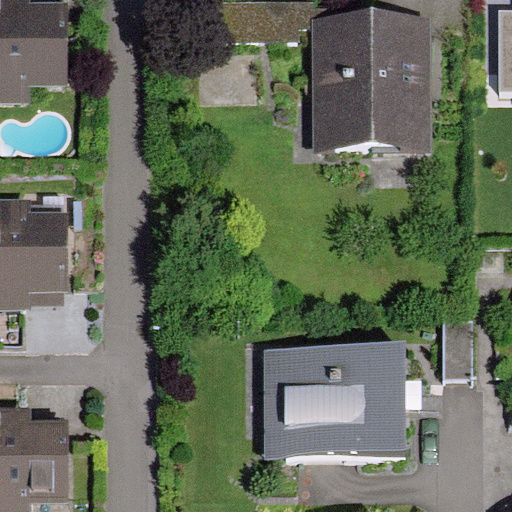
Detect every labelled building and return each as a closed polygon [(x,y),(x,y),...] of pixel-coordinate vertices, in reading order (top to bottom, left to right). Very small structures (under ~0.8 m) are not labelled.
[(0,0),(0,98),(27,98),(26,81),(66,80),(63,0),(30,1),(29,0),(0,0)] [(219,0),(220,32),(302,31),(302,17),(317,17),(317,10),(316,0),(219,0)] [(317,10),(317,17),(318,136),(431,135),(430,10),(317,10)] [(511,96),(511,16),(500,16),(501,96),(511,96)] [(0,188),(0,297),(27,296),(26,279),(66,278),(62,198),(29,200),(29,188),(0,188)] [(270,335),(274,449),(407,444),(402,329),(270,335)] [(0,397),(0,503),(27,503),(27,487),(68,486),(66,409),(27,410),(27,396),(0,397)]
